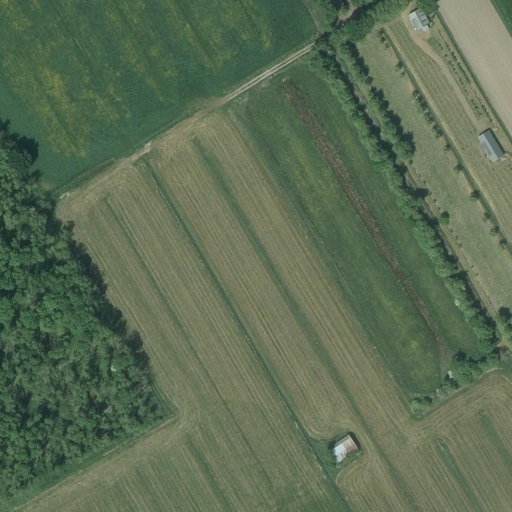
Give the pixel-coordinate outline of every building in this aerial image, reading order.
[(324,0),(333,15),(345,8),(340,0),(324,0)] [(416,31),(426,25),(418,11),(408,16),(416,31)] [(494,162),(504,156),(489,132),(480,137),(494,162)] [(460,366),(469,380),(475,376),(466,362),(460,366)] [(442,377),(452,391),(458,387),(449,372),(442,377)] [(337,464),(358,450),(350,439),(329,453),(337,464)]
